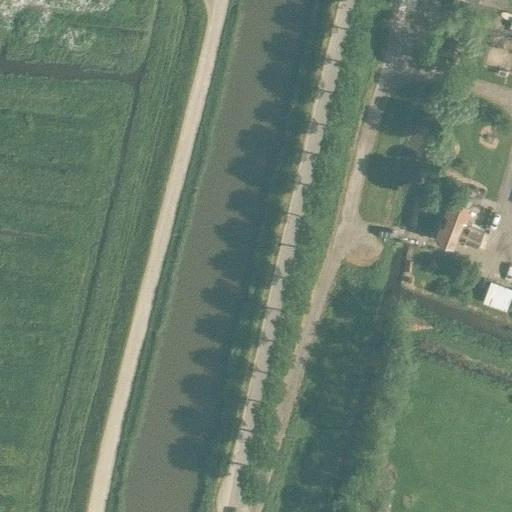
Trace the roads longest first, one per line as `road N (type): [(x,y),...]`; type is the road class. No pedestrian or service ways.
road 1 (unclassified): [(93,511),(218,0)]
road 2 (unclassified): [(231,511),(349,0)]
